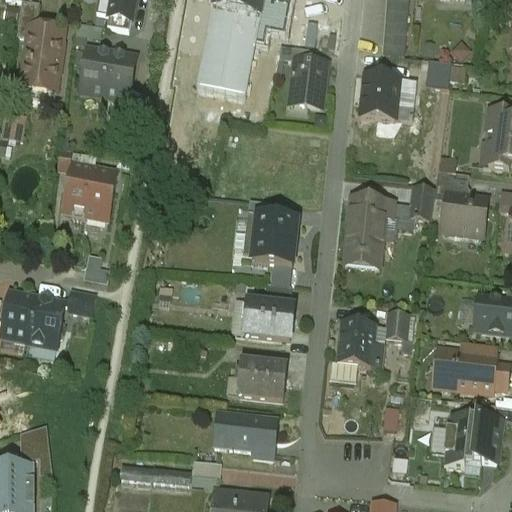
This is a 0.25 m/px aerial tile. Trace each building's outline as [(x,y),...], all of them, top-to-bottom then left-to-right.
[(23,0),(5,0),(5,5),(22,8),(23,0)] [(39,11),(23,8),(24,0),(23,0),(22,8),(17,44),(29,45),(30,33),(36,34),(39,11)] [(111,0),(107,29),(129,33),(134,0),(111,0)] [(216,0),(205,57),(198,92),(245,101),(257,41),(264,0),(216,0)] [(293,0),(264,0),(257,41),(285,46),(293,0)] [(408,0),(386,0),(382,61),(404,62),(408,0)] [(80,41),(104,44),(105,33),(81,30),(80,41)] [(36,34),(30,33),(29,45),(21,100),(25,105),(37,107),(42,103),(55,105),(64,38),(36,34)] [(312,55),(281,52),(279,65),(296,67),(297,66),(311,67),(312,55)] [(105,59),(88,56),(81,98),(90,99),(90,102),(105,105),(113,59),(106,58),(105,59)] [(119,60),(113,59),(105,105),(120,107),(121,104),(130,106),(137,64),(119,61),(119,60)] [(311,67),(297,66),(296,67),(293,102),(308,104),(308,111),(320,113),(323,90),(321,90),(323,69),(311,67)] [(452,69),(429,66),(426,92),(449,95),(452,69)] [(399,84),(366,80),(361,122),(395,126),(399,84)] [(511,128),(509,128),(510,119),(495,117),(494,126),(488,125),(485,151),(491,152),(488,172),(509,174),(510,169),(511,169),(511,128)] [(93,163),(61,159),(59,178),(70,180),(72,171),(91,175),(93,163)] [(91,175),(72,171),(70,180),(71,180),(68,196),(70,196),(65,220),(73,221),(72,225),(84,228),(85,224),(108,228),(117,180),(91,175)] [(464,181),(438,177),(435,205),(447,207),(447,200),(461,202),(464,181)] [(434,195),(414,192),(410,224),(429,226),(434,195)] [(511,198),(501,198),(499,217),(511,218),(511,217),(511,198)] [(461,202),(447,200),(447,207),(443,238),(482,244),(487,205),(461,202)] [(394,208),(352,203),(345,271),(347,271),(348,265),(377,269),(377,275),(379,275),(385,225),(392,226),(394,208)] [(273,209),(250,207),(248,219),(272,222),(273,209)] [(272,222),(248,219),(246,241),(255,242),(252,268),(293,272),(298,225),(272,222)] [(101,264),(89,262),(87,274),(99,276),(101,264)] [(99,276),(87,274),(84,287),(108,291),(110,278),(99,276)] [(292,292),(267,290),(266,303),(291,306),(292,292)] [(96,303),(73,299),(69,319),(93,323),(96,303)] [(65,311),(10,300),(2,341),(15,344),(14,348),(57,356),(59,347),(63,344),(65,335),(62,330),(65,311)] [(511,305),(506,305),(479,302),(474,337),(511,342),(511,305)] [(285,310),(265,307),(264,309),(248,307),(245,341),(290,346),(294,312),(285,311),(285,310)] [(409,320),(389,318),(386,344),(402,346),(401,357),(410,358),(413,337),(407,336),(409,320)] [(375,331),(342,327),(338,369),(379,373),(382,351),(373,350),(375,331)] [(498,353),(462,349),(461,357),(460,363),(490,366),(497,367),(498,353)] [(490,366),(460,363),(461,357),(440,355),(437,374),(443,375),(440,395),(492,401),(493,396),(506,398),(509,377),(506,374),(489,372),(490,366)] [(278,370),(258,368),(258,370),(242,368),(238,402),(283,407),(287,373),(278,372),(278,370)] [(496,413),(460,408),(458,423),(478,425),(478,426),(494,428),(496,413)] [(277,426),(218,420),(215,454),(253,459),(254,458),(274,460),(277,426)] [(458,423),(450,422),(448,436),(446,459),(444,473),(465,476),(465,472),(481,474),(481,468),(497,470),(502,429),(494,428),(478,426),(478,425),(458,423)] [(47,433),(21,442),(21,467),(40,467),(40,484),(53,483),(47,433)] [(222,471),(194,468),(193,482),(220,485),(222,471)] [(16,476),(0,476),(0,511),(35,511),(35,471),(33,472),(17,472),(16,476)] [(267,511),(269,507),(246,505),(247,501),(215,498),(212,511),(267,511)]
